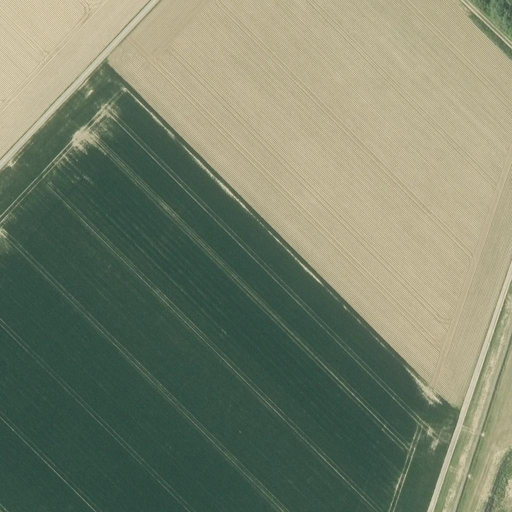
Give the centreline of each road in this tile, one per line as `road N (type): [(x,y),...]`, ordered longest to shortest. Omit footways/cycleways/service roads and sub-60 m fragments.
road 1 (track): [(511,268),(430,511)]
road 2 (track): [(156,0),(0,166)]
